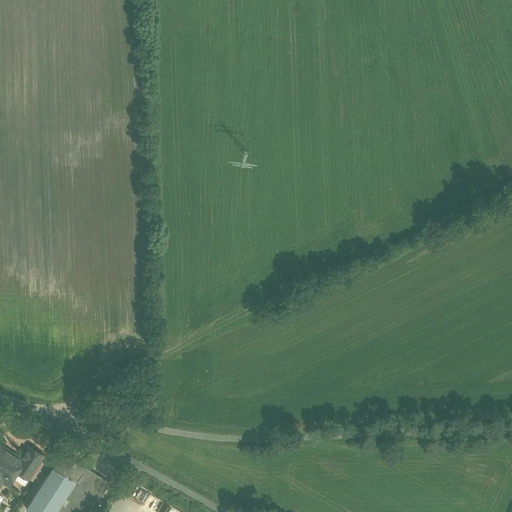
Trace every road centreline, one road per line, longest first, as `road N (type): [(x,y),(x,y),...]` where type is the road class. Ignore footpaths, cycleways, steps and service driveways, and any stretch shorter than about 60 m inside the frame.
road 1 (unclassified): [(511,425),(123,414),(0,385)]
road 2 (residential): [(0,396),(210,511)]
